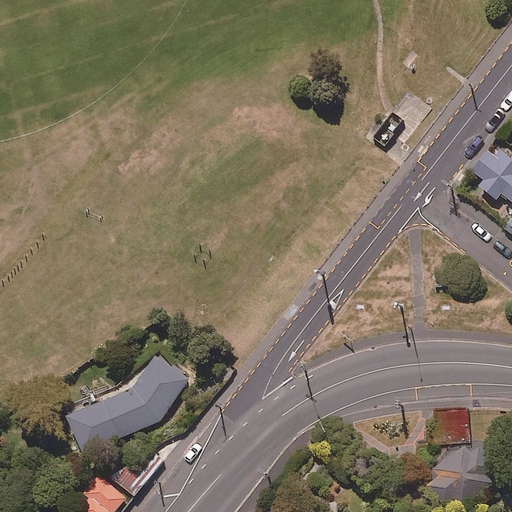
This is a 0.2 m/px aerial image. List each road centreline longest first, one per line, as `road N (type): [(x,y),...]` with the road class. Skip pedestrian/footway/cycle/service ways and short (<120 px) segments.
road 1 (tertiary): [(262,430),(265,387),(277,365),(412,190)]
road 2 (secondary): [(262,430),(338,382),(373,371),(441,363),(511,368)]
road 3 (tertiary): [(412,190),(511,68)]
road 4 (secondary): [(412,190),(511,269)]
